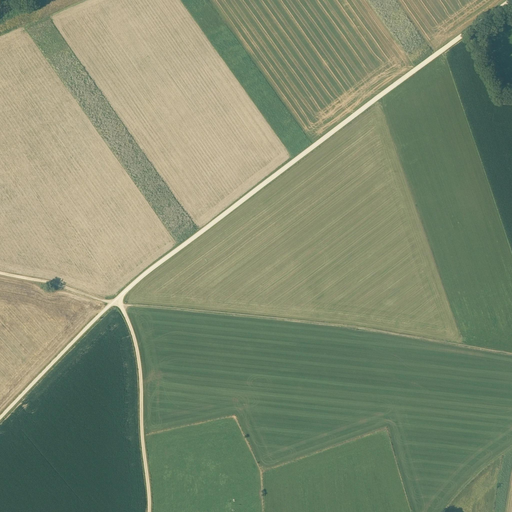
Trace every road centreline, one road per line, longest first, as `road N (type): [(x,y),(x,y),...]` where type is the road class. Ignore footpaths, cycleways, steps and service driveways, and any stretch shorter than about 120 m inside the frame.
road 1 (track): [(379,98),(144,275),(0,422)]
road 2 (track): [(112,302),(460,345)]
road 3 (track): [(149,511),(139,367),(121,304)]
road 4 (track): [(511,1),(379,98)]
